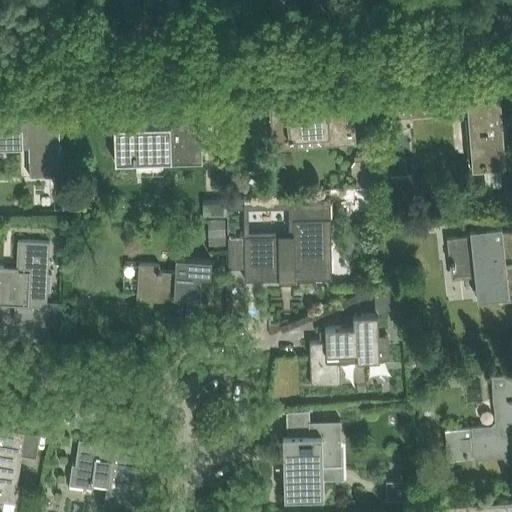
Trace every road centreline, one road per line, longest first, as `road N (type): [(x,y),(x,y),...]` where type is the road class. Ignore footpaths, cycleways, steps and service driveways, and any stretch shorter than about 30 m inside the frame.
road 1 (residential): [(0,55),(511,24)]
road 2 (residential): [(0,373),(151,397),(181,421),(189,460),(181,511)]
